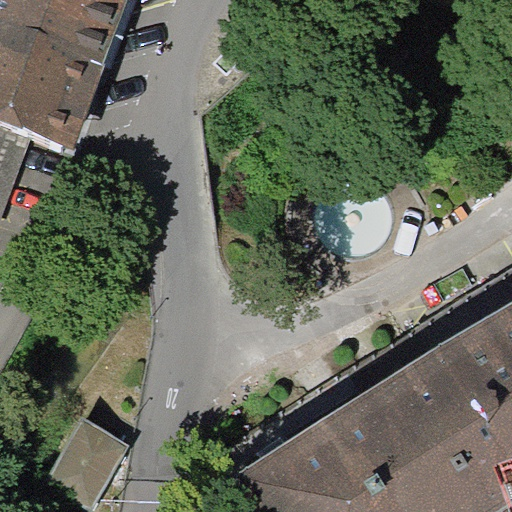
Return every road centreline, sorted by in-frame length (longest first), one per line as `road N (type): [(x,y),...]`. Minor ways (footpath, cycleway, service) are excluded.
road 1 (residential): [(511,210),(320,316),(200,346)]
road 2 (residential): [(169,130),(60,225),(0,338)]
road 3 (residential): [(200,346),(169,130)]
road 4 (residential): [(200,346),(162,411),(148,511)]
road 5 (residential): [(169,130),(191,0)]
